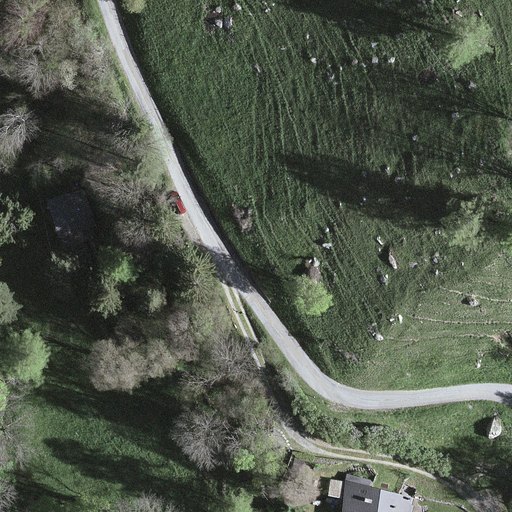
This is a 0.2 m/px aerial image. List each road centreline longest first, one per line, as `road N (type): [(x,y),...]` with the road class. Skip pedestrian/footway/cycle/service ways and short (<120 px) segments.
road 1 (unclassified): [(106,0),(184,183),(247,291),(319,383),(351,399),(511,396)]
road 2 (track): [(487,511),(433,472),(320,447),(292,429),(229,287),(226,276),(235,271)]
